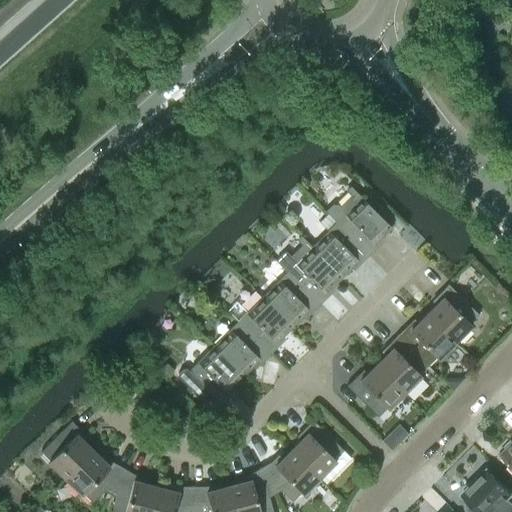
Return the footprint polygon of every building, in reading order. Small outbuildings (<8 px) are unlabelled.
[(325,212),(327,214),(368,256),(377,247),(374,243),(390,227),(350,187),(346,191),(352,196),(339,209),(336,205),(331,205),(325,212)] [(328,232),(311,248),(340,277),(356,261),(359,265),(368,256),(327,214),(318,222),(328,232)] [(275,261),(287,273),(319,305),(328,296),(325,292),(340,277),(311,248),(300,237),(297,240),(303,245),(290,258),(285,252),(275,261)] [(287,273),(262,297),(291,326),(307,310),(310,314),(319,305),(287,273)] [(441,299),(426,314),(454,342),(470,326),(468,324),(478,315),(447,284),(437,294),(441,299)] [(262,297),(238,322),(270,354),(279,345),(275,342),(291,326),(262,297)] [(437,359),(454,342),(426,314),(410,330),(406,326),(396,335),(427,366),(435,357),(437,359)] [(238,322),(213,346),(242,375),(257,360),(261,363),(270,354),(238,322)] [(418,374),(427,366),(396,335),(387,345),(391,349),(375,365),(403,392),(420,376),(418,374)] [(211,412),(220,404),(229,394),(226,391),(242,375),(213,346),(188,372),(186,368),(182,369),(177,373),(177,378),(211,412)] [(386,409),(403,392),(375,365),(359,380),(355,376),(345,386),(376,417),(385,407),(386,409)] [(290,450),(318,478),(335,461),(333,459),(342,450),(311,420),(301,430),(306,434),(290,450)] [(47,462),(64,479),(92,451),(76,435),(80,431),(70,421),(39,452),(48,461),(47,462)] [(387,436),(382,440),(391,449),(395,445),(387,436)] [(511,445),(501,456),(511,467),(511,445)] [(270,461),(259,468),(274,494),(279,490),(291,502),(300,493),(302,494),(318,478),(290,450),(274,465),(270,461)] [(102,491),(109,494),(123,469),(112,462),(108,466),(92,451),(64,479),(80,495),(82,494),(91,503),(102,491)] [(271,511),(268,497),(274,494),(259,468),(247,475),(249,480),(227,486),(234,511),(271,511)] [(148,511),(155,486),(134,481),(135,475),(123,469),(109,494),(114,498),(110,511),(148,511)] [(488,470),(475,483),(503,511),(511,511),(511,503),(507,498),(511,494),(488,470)] [(503,511),(475,483),(462,496),(478,511),(503,511)] [(176,492),(155,486),(148,511),(191,511),(191,486),(178,486),(176,492)] [(234,511),(227,486),(206,492),(205,486),(191,486),(191,511),(234,511)]
